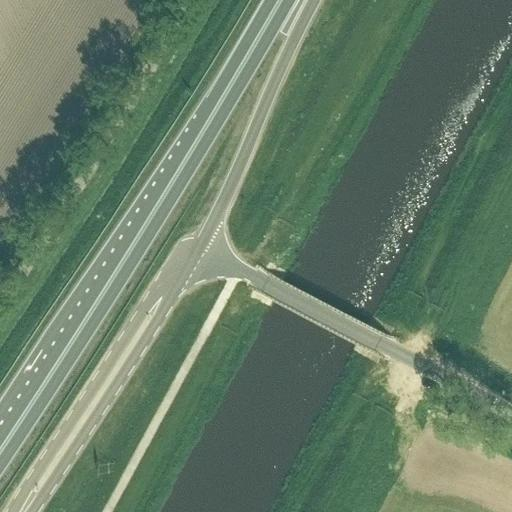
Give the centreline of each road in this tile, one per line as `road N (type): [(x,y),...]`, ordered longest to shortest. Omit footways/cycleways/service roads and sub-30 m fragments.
road 1 (trunk): [(0,442),(279,0)]
road 2 (unclassified): [(0,301),(187,0)]
road 3 (unclassified): [(198,251),(168,269),(26,483),(16,511)]
road 4 (secondary): [(27,511),(198,251)]
road 5 (trunk): [(198,251),(309,0)]
road 6 (unclassified): [(379,344),(198,251)]
road 7 (unclassified): [(379,344),(511,415)]
